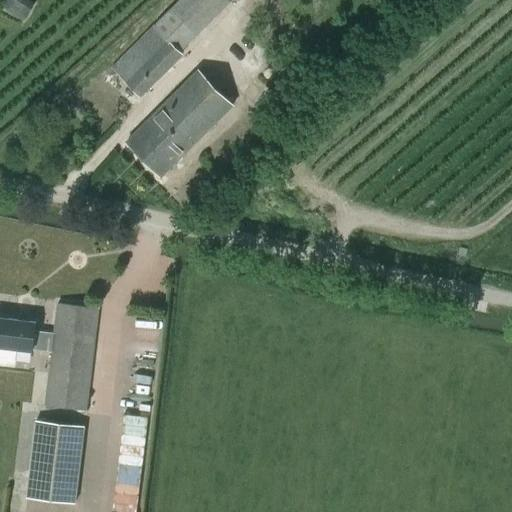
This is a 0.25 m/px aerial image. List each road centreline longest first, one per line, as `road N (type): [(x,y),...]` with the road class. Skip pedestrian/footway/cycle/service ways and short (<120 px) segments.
road 1 (unclassified): [(511,292),(0,185)]
road 2 (track): [(511,202),(481,229),(450,235),(346,213),(334,255)]
